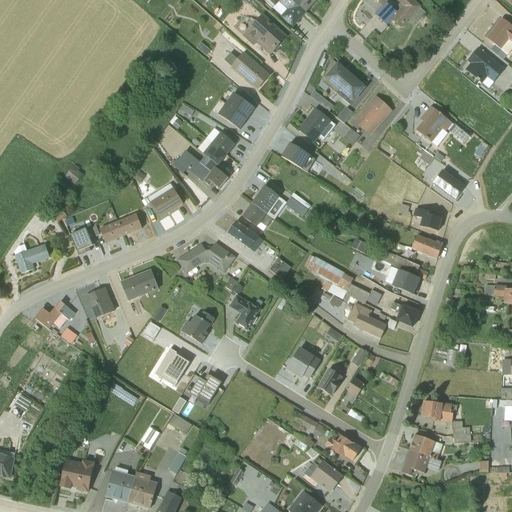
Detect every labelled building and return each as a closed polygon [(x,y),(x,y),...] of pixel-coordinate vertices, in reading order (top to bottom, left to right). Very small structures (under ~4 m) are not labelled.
[(290,0),(268,0),(268,1),(275,7),(272,10),(281,18),(292,28),(305,14),(290,0)] [(290,0),(305,14),(317,0),(290,0)] [(411,0),(375,0),(383,7),(374,16),(386,27),(392,21),(400,28),(408,20),(415,26),(426,14),(411,0)] [(262,15),(242,37),(253,47),(256,45),(270,57),(287,37),(262,15)] [(511,27),(501,19),(486,39),(494,46),(491,51),(504,61),(507,56),(511,50),(511,27)] [(210,52),(201,44),(197,49),(206,57),(210,52)] [(504,70),(478,50),(467,62),(470,65),(465,71),(482,85),(488,90),(504,70)] [(230,54),(224,61),(257,90),(269,77),(243,54),(237,61),(230,54)] [(336,95),(353,76),(342,66),(340,68),(333,62),(334,59),(322,82),(336,95)] [(364,85),(353,76),(336,95),(349,107),(364,89),(362,87),(364,85)] [(314,92),(309,98),(329,113),(333,108),(314,92)] [(226,106),(247,121),(255,110),(234,95),(226,106)] [(391,112),(376,99),(354,122),(370,137),(391,112)] [(183,106),(177,115),(183,118),(185,115),(191,118),(194,113),(183,106)] [(247,121),(226,106),(218,117),(240,131),(247,121)] [(452,125),(431,108),(420,121),(423,123),(416,132),(437,148),(447,135),(446,133),(452,125)] [(345,109),(337,119),(344,125),(352,115),(345,109)] [(315,111),(299,132),(315,144),(319,139),(324,143),(336,128),(331,123),(332,123),(315,111)] [(178,120),(175,117),(169,124),(178,131),(183,125),(178,121),(178,120)] [(214,130),(206,140),(226,156),(235,146),(220,134),(214,130)] [(359,138),(350,130),(342,140),(351,147),(359,138)] [(218,167),(226,156),(206,140),(197,151),(218,167)] [(483,154),(489,146),(484,143),(479,151),(483,154)] [(311,157),(290,144),(282,159),(307,174),(315,161),(310,158),(311,157)] [(425,154),(421,151),(417,156),(421,158),(420,160),(429,166),(434,159),(425,153),(425,154)] [(176,161),(172,166),(182,175),(187,170),(210,188),(212,185),(219,190),(228,180),(216,170),(218,167),(205,158),(200,164),(186,152),(178,162),(176,161)] [(437,154),(434,158),(441,163),(444,159),(437,154)] [(72,166),(66,175),(77,182),(83,173),(72,166)] [(442,172),(432,185),(455,201),(465,188),(442,172)] [(139,173),(134,180),(140,184),(145,178),(139,173)] [(170,186),(148,199),(160,219),(183,205),(173,189),(173,190),(170,186)] [(264,189),(252,206),(272,221),(283,205),(303,219),(308,212),(308,211),(311,207),(294,195),(291,199),(289,198),(285,203),(264,189)] [(266,228),(272,221),(252,206),(243,218),(257,228),(264,233),(267,228),(266,228)] [(397,219),(402,220),(404,216),(409,217),(410,214),(408,213),(409,208),(401,206),(397,219)] [(432,214),(415,210),(413,217),(422,220),(420,228),(438,233),(442,220),(431,217),(432,214)] [(64,213),(55,219),(58,223),(67,217),(64,213)] [(118,223),(124,238),(142,230),(136,215),(118,223)] [(100,230),(106,245),(124,238),(118,223),(100,230)] [(236,223),(228,235),(250,251),(255,244),(259,247),(263,241),(236,223)] [(93,246),(86,230),(71,237),(79,257),(91,252),(89,248),(93,246)] [(442,247),(426,241),(417,238),(411,251),(421,254),(437,260),(442,247)] [(350,248),(365,255),(368,246),(354,240),(350,248)] [(177,262),(186,276),(204,264),(210,264),(224,274),(235,259),(215,245),(210,249),(205,249),(202,246),(177,262)] [(15,257),(22,275),(34,271),(32,265),(49,259),(45,246),(27,252),(25,246),(18,248),(15,254),(15,257)] [(385,252),(381,262),(392,267),(396,257),(385,252)] [(344,275),(317,259),(316,260),(310,256),(304,267),(310,270),(308,272),(325,282),(322,290),(343,301),(345,296),(365,305),(367,301),(376,306),(382,296),(381,296),(367,289),(368,288),(363,285),(360,290),(351,285),(353,280),(344,275)] [(392,267),(425,281),(428,275),(419,271),(420,267),(396,257),(392,267)] [(291,269),(278,259),(269,271),(282,281),(291,269)] [(374,261),(369,272),(393,282),(391,288),(414,297),(420,280),(374,261)] [(303,269),(299,266),(293,275),(297,278),(303,269)] [(129,303),(159,291),(151,271),(121,283),(129,303)] [(232,280),(226,288),(231,292),(238,283),(232,280)] [(243,288),(238,285),(233,292),(238,296),(243,288)] [(511,289),(486,287),(485,296),(504,298),(503,305),(511,305),(511,289)] [(85,298),(94,321),(115,312),(106,289),(85,298)] [(342,302),(333,297),(329,304),(338,309),(342,302)] [(260,311),(237,298),(230,308),(238,313),(239,313),(243,315),(236,325),(248,332),(252,325),(253,326),(257,319),(256,318),(260,311)] [(455,313),(459,314),(462,305),(446,300),(443,309),(449,311),(447,314),(448,314),(451,316),(452,315),(454,316),(455,313)] [(69,322),(75,314),(60,303),(50,316),(43,310),(35,320),(49,331),(72,345),(78,335),(64,326),(59,333),(52,328),(53,326),(55,328),(64,318),(69,322)] [(393,304),(390,311),(397,314),(398,313),(399,314),(396,322),(412,328),(418,314),(402,306),(402,307),(393,304)] [(372,312),(355,305),(348,321),(355,324),(354,327),(380,340),(386,328),(386,326),(369,318),(372,312)] [(181,333),(201,345),(208,335),(206,333),(209,328),(210,328),(215,320),(203,313),(199,319),(195,317),(190,324),(187,322),(181,333)] [(76,328),(85,336),(90,328),(88,322),(83,319),(76,328)] [(393,331),(397,324),(389,321),(386,326),(386,328),(393,331)] [(339,340),(342,334),(330,328),(327,334),(339,340)] [(77,348),(84,339),(81,336),(73,346),(77,348)] [(499,357),(500,349),(489,348),(489,350),(488,350),(487,351),(486,351),(485,362),(484,362),(484,366),(488,367),(487,372),(490,372),(491,365),(497,365),(497,357),(499,357)] [(297,354),(287,370),(301,379),(303,377),(309,380),(320,363),(307,355),(300,350),(297,354)] [(352,363),(359,368),(367,354),(360,350),(352,363)] [(375,359),(369,355),(364,364),(374,371),(377,366),(378,366),(379,362),(380,360),(376,358),(375,359)] [(511,361),(508,361),(508,359),(503,359),(503,376),(501,376),(501,400),(511,400),(511,361)] [(318,389),(330,397),(332,394),(334,395),(341,384),(340,383),(343,379),(329,371),(318,389)] [(200,379),(190,394),(198,400),(197,401),(207,408),(222,384),(208,375),(204,382),(200,379)] [(381,375),(379,379),(395,388),(399,383),(387,377),(386,377),(381,375)] [(352,404),(364,387),(354,379),(353,379),(335,409),(347,417),(348,416),(362,424),(365,419),(351,410),(350,411),(346,408),(349,403),(352,405),(352,404)] [(44,408),(46,410),(61,385),(54,381),(52,385),(56,388),(44,408)] [(33,404),(21,396),(14,406),(26,414),(33,404)] [(180,413),(188,400),(182,397),(174,409),(180,413)] [(511,401),(500,401),(499,407),(503,407),(502,422),(499,421),(499,438),(504,438),(505,444),(511,444),(511,429),(511,428),(511,401)] [(424,403),(422,418),(432,419),(432,422),(440,423),(452,425),(453,416),(457,416),(457,412),(456,412),(457,407),(452,407),(452,406),(424,403)] [(298,413),(293,422),(314,433),(315,431),(324,436),(327,430),(298,413)] [(175,417),(169,425),(186,435),(191,428),(175,417)] [(452,423),(451,431),(453,431),(454,437),(469,435),(469,429),(463,429),(462,423),(452,423)] [(159,435),(150,428),(141,442),(145,444),(144,447),(149,451),(159,435)] [(295,433),(292,437),(307,449),(311,450),(314,445),(302,435),(300,437),(295,433)] [(470,435),(454,437),(454,445),(471,443),(470,435)] [(292,437),(291,436),(283,446),(290,451),(294,447),(303,454),(307,449),(292,437)] [(409,452),(437,461),(442,446),(415,436),(409,452)] [(332,438),(325,447),(344,459),(345,457),(353,462),(360,450),(342,438),(338,442),(332,438)] [(187,453),(182,449),(179,454),(169,471),(177,475),(186,459),(185,458),(187,453)] [(0,451),(0,477),(10,479),(16,455),(0,451)] [(437,461),(409,452),(402,474),(415,479),(416,475),(423,477),(426,469),(438,473),(442,463),(437,461)] [(94,468),(95,464),(83,461),(82,464),(67,461),(61,488),(61,489),(70,491),(71,488),(78,489),(78,491),(88,493),(92,468),(94,468)] [(309,470),(305,475),(331,494),(337,485),(342,478),(318,461),(315,465),(314,464),(310,470),(309,470)] [(489,468),(488,462),(479,463),(479,475),(488,475),(489,468)] [(184,473),(180,471),(173,483),(171,486),(158,511),(176,511),(182,500),(183,500),(188,490),(182,487),(188,476),(189,476),(195,467),(189,464),(184,473)] [(238,484),(245,470),(239,467),(231,481),(238,484)] [(128,472),(116,469),(115,472),(113,471),(106,498),(128,504),(135,478),(127,475),(128,472)] [(151,477),(137,473),(128,504),(149,510),(158,484),(150,482),(151,477)] [(318,511),(322,507),(303,492),(288,511),(318,511)]
